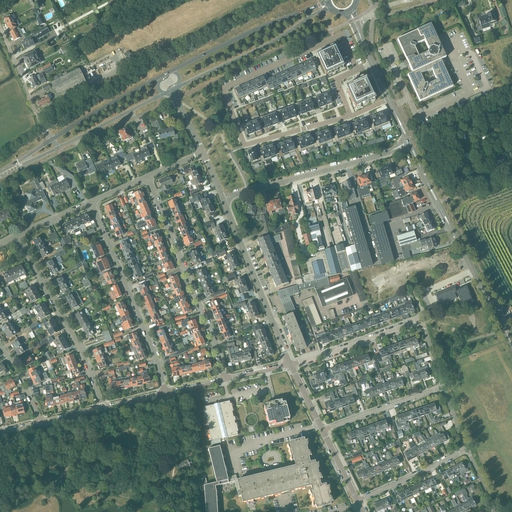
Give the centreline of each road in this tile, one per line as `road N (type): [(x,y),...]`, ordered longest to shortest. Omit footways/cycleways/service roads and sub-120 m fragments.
road 1 (secondary): [(511,345),(406,141)]
road 2 (residential): [(225,379),(147,177)]
road 3 (residential): [(165,394),(90,202)]
road 4 (residential): [(102,409),(81,347),(19,234)]
road 5 (residential): [(223,199),(406,141)]
road 6 (residential): [(357,69),(341,34),(223,88),(231,110)]
road 7 (residential): [(289,364),(223,199)]
road 8 (secondary): [(175,88),(329,7)]
road 9 (secondary): [(327,1),(171,71)]
road 10 (residential): [(349,115),(244,144),(231,110)]
road 11 (residential): [(289,364),(421,320)]
road 12 (residential): [(320,429),(442,386)]
road 13 (secondary): [(161,76),(51,139)]
road 14 (residential): [(356,501),(467,448)]
road 15 (residential): [(51,139),(0,28)]
road 16 (secondary): [(57,148),(165,93)]
